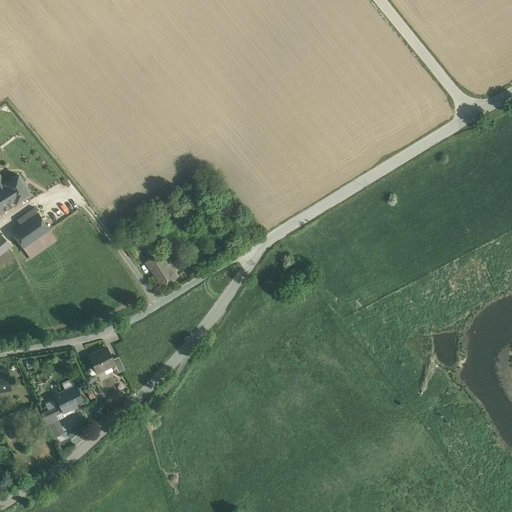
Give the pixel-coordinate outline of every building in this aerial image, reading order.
[(4,183),(0,185),(0,195),(8,208),(30,194),(18,175),(4,183)] [(31,217),(11,231),(23,248),(37,237),(49,229),(38,213),(35,208),(27,213),(31,217)] [(57,241),(49,229),(37,237),(42,244),(28,254),(31,259),(57,241)] [(37,237),(23,248),(28,254),(42,244),(37,237)] [(139,255),(128,240),(123,244),(133,259),(139,255)] [(178,277),(162,252),(146,262),(163,287),(178,277)] [(106,348),(89,356),(97,373),(114,365),(112,360),(106,348)] [(119,357),(112,360),(114,365),(118,373),(125,370),(119,357)] [(0,391),(11,390),(7,369),(0,370),(0,391)] [(75,385),(54,395),(59,405),(62,412),(83,402),(75,385)] [(59,405),(41,413),(52,437),(63,432),(57,419),(54,421),(52,417),(62,412),(59,405)] [(13,428),(7,431),(11,439),(17,436),(13,428)] [(67,438),(58,443),(62,450),(71,445),(67,438)]
